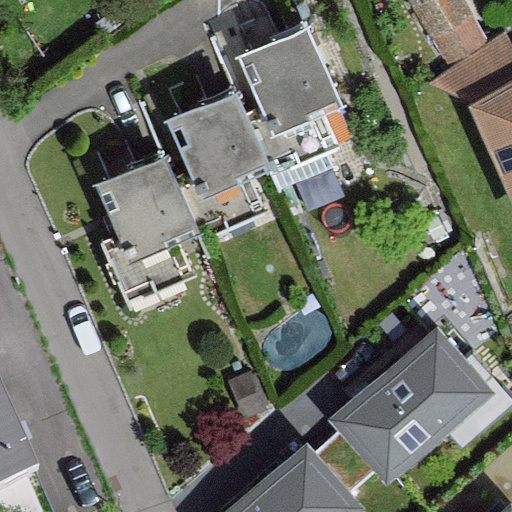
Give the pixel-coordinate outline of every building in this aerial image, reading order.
[(473,11),(467,0),(416,0),(436,34),(473,11)] [(486,32),(473,11),(436,34),(449,56),(486,32)] [(480,99),(511,80),(511,35),(506,25),(429,79),(480,99)] [(334,84),(311,27),(254,51),(277,106),(308,95),(334,84)] [(511,80),(480,99),(511,168),(511,80)] [(251,118),(238,91),(183,117),(207,170),(236,158),(264,145),(251,118)] [(308,95),(277,106),(251,118),(264,145),(270,159),(326,136),(308,95)] [(326,136),(270,159),(283,187),(336,163),(326,136)] [(179,182),(167,155),(140,167),(111,181),(137,236),(166,222),(193,211),(179,182)] [(254,199),(236,158),(207,170),(179,182),(193,211),(198,224),(254,199)] [(184,262),(166,222),(137,236),(109,248),(128,289),(184,262)] [(335,403),(394,469),(455,414),(473,434),(511,398),(511,381),(443,305),(335,403)] [(0,501),(41,484),(0,390),(0,501)] [(236,464),(190,490),(200,508),(246,482),(236,464)] [(0,511),(53,511),(41,484),(0,501),(0,511)] [(511,511),(511,486),(482,511),(511,511)] [(269,511),(327,511),(319,491),(269,511)]
